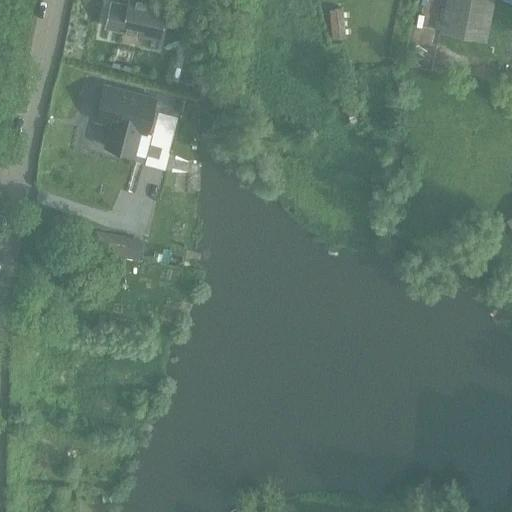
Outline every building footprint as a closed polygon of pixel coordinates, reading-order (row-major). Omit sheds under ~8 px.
[(110,1),(104,27),(160,39),(167,6),(139,0),(127,0),(127,5),(110,1)] [(486,42),(494,0),(446,0),(440,32),(486,42)] [(329,9),(332,39),(341,38),(338,9),(329,9)] [(104,85),(95,120),(114,125),(112,132),(110,131),(106,147),(134,154),(140,131),(146,133),(155,99),(104,85)] [(175,102),(174,107),(176,110),(180,111),(182,104),(175,102)] [(346,107),(351,127),(366,123),(361,103),(346,107)] [(123,257),(125,244),(107,241),(105,255),(123,257)] [(71,511),(72,487),(48,487),(47,511),(71,511)]
